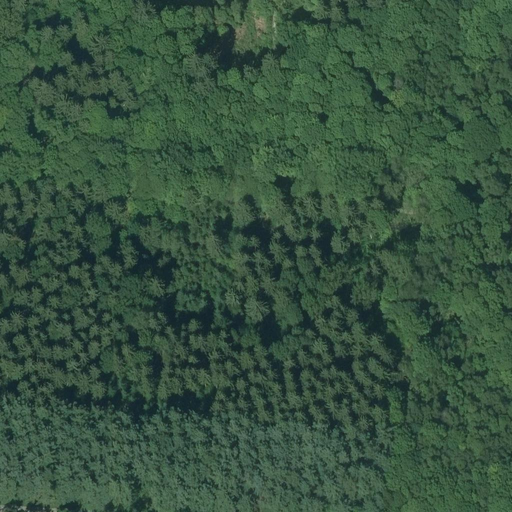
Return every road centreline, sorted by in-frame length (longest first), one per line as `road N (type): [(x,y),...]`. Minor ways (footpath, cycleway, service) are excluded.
road 1 (unknown): [(0,422),(394,442),(511,470)]
road 2 (track): [(0,181),(255,75)]
road 3 (unknown): [(443,218),(428,98),(429,0)]
